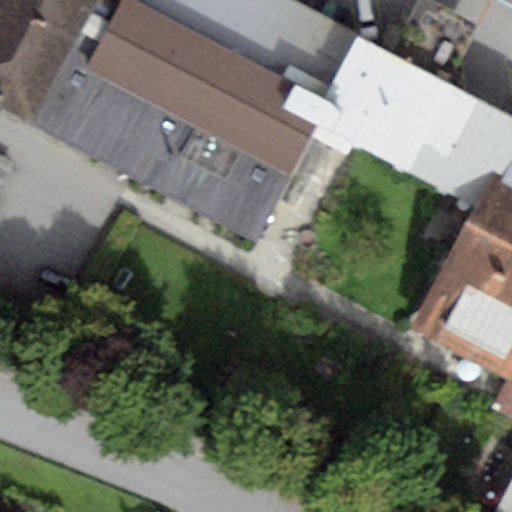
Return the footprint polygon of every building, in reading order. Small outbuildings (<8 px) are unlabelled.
[(104,0),(0,0),(0,108),(37,127),(104,0)] [(316,128),(362,38),(289,0),(104,0),(37,127),(254,242),(316,128)] [(511,114),(362,38),(316,128),(475,210),(511,138),(511,114)] [(511,138),(475,210),(417,325),(507,371),(511,373),(511,138)] [(0,188),(13,164),(0,157),(0,188)] [(511,511),(511,373),(507,371),(488,407),(511,419),(511,481),(496,511),(511,511)]
